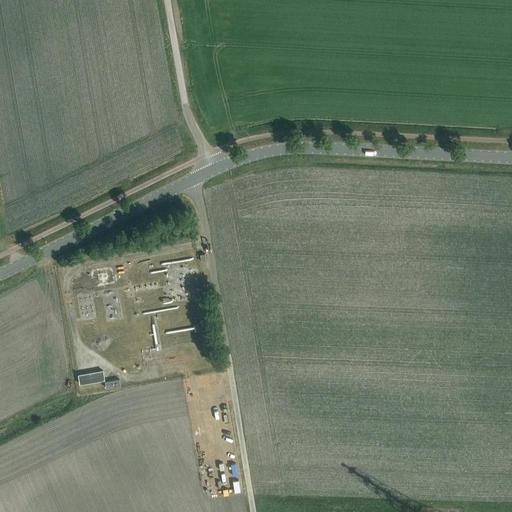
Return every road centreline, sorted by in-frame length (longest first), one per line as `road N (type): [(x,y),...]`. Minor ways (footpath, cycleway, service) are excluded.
road 1 (tertiary): [(511,158),(298,147),(213,168)]
road 2 (tertiary): [(213,168),(0,274)]
road 3 (unclassified): [(213,168),(186,109),(167,0)]
